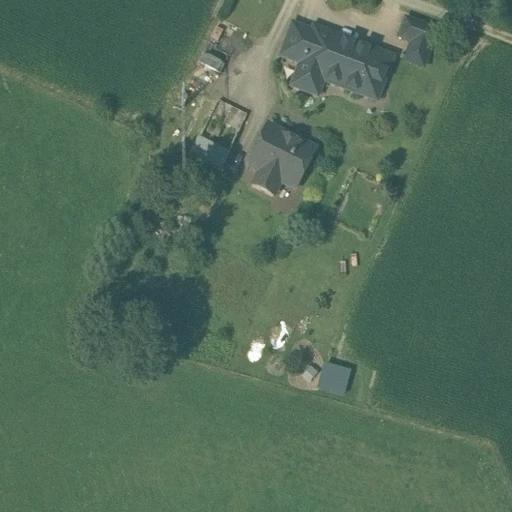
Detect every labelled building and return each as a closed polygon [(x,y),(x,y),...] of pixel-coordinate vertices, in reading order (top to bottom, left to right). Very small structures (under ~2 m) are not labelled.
[(435,32),(405,21),(399,38),(429,49),(435,32)] [(312,33),(290,25),(279,57),(300,65),(312,33)] [(370,55),(340,44),(326,39),(328,35),(313,29),(312,33),(300,65),(291,88),(306,93),(312,78),(322,82),(323,82),(376,101),(391,59),(372,51),(370,55)] [(203,55),(201,64),(222,70),(225,61),(203,55)] [(206,96),(191,129),(202,133),(218,102),(206,96)] [(246,116),(218,102),(202,133),(202,134),(193,153),(217,165),(214,171),(219,173),(246,116)] [(314,151),(267,127),(247,167),(260,173),(252,187),(273,197),(280,183),(295,190),(314,151)] [(326,362),(318,388),(346,396),(353,370),(326,362)]
